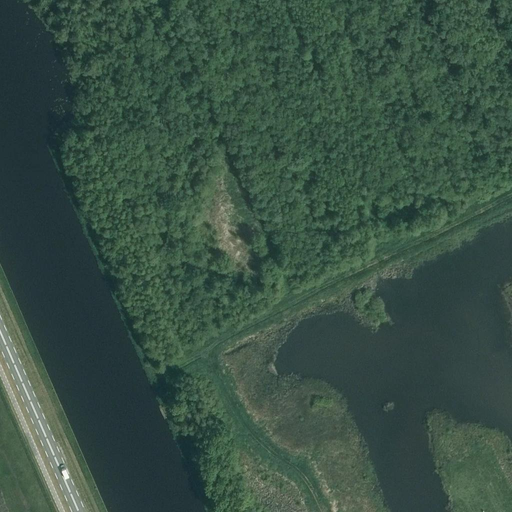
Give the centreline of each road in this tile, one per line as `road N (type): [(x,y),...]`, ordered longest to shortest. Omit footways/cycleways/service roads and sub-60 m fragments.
road 1 (track): [(323,511),(305,475),(234,413),(204,354),(511,199)]
road 2 (primary): [(78,511),(0,331)]
